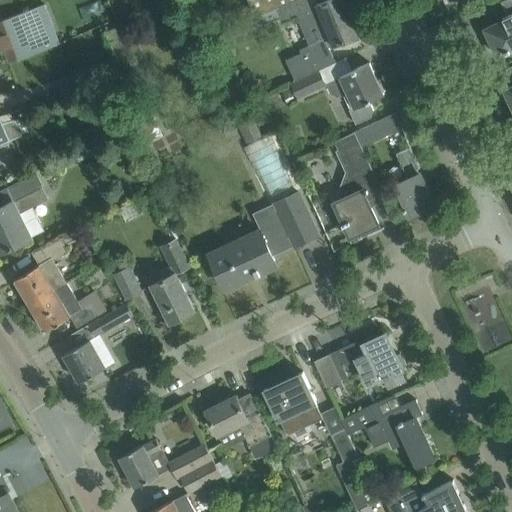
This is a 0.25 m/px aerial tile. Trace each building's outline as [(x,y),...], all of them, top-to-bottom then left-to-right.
[(250,0),(258,17),(277,9),(296,0),(250,0)] [(316,0),(296,0),(277,9),(283,23),(297,17),(309,45),(325,37),(330,47),(345,41),(347,45),(362,39),(345,0),(328,0),(318,4),(316,0)] [(511,0),(502,0),(500,1),(507,15),(504,17),(506,22),(485,31),(497,55),(506,51),(507,52),(511,50),(510,49),(511,47),(511,0)] [(10,62),(60,43),(45,4),(0,21),(0,50),(5,48),(10,62)] [(103,33),(120,71),(139,63),(135,54),(142,51),(130,21),(103,33)] [(302,52),(286,60),(296,80),(336,61),(330,47),(325,37),(309,45),(311,48),(302,52)] [(348,92),(355,107),(349,109),(356,124),(371,117),(374,110),(370,101),(384,94),(370,63),(333,80),(327,67),(291,83),(298,99),(327,85),(331,93),(338,97),(348,92)] [(79,85),(76,74),(57,79),(60,91),(79,85)] [(92,118),(97,131),(114,124),(108,111),(92,118)] [(362,146),(402,128),(395,113),(355,132),(362,146)] [(247,144),(263,136),(254,117),(238,125),(247,144)] [(16,119),(1,122),(0,119),(0,145),(9,142),(9,141),(23,135),(16,119)] [(123,129),(106,137),(115,155),(132,146),(131,145),(133,144),(126,130),(124,131),(123,129)] [(384,193),(362,146),(355,132),(335,141),(338,149),(336,150),(346,172),(337,196),(339,200),(334,202),(350,237),(379,223),(369,200),(384,193)] [(396,184),(410,217),(435,205),(420,173),(419,173),(417,169),(421,167),(411,147),(397,153),(408,179),(396,184)] [(7,204),(0,207),(0,248),(1,252),(31,237),(42,231),(31,210),(33,209),(43,204),(36,191),(43,187),(36,174),(1,191),(7,204)] [(295,245),(319,234),(300,195),(301,194),(300,193),(286,199),(294,216),(284,220),(285,221),(261,232),(261,231),(210,254),(214,261),(211,262),(219,280),(222,279),(226,287),(257,273),(258,274),(261,273),(259,268),(275,260),(272,253),(294,242),(295,245)] [(127,222),(141,215),(134,201),(120,208),(127,222)] [(195,310),(177,274),(192,266),(177,238),(160,246),(170,267),(161,271),(164,279),(151,285),(170,322),(195,310)] [(40,264),(15,279),(31,305),(67,284),(53,260),(68,251),(61,239),(37,252),(43,262),(40,264)] [(113,274),(127,300),(144,291),(130,265),(129,266),(125,259),(112,265),(116,273),(113,274)] [(490,276),(455,288),(469,328),(496,318),(500,329),(482,336),(485,343),(510,334),(490,276)] [(31,305),(46,331),(70,316),(77,327),(98,314),(99,316),(108,310),(96,290),(78,301),(76,298),(67,284),(31,305)] [(89,324),(96,336),(134,315),(128,303),(89,324)] [(400,353),(396,355),(386,334),(359,346),(357,341),(336,351),(336,353),(331,356),(330,353),(315,360),(327,389),(342,381),(341,379),(347,377),(342,366),(368,354),(380,380),(403,370),(402,369),(406,367),(400,353)] [(106,367),(90,340),(65,354),(80,382),(106,367)] [(401,371),(384,379),(389,390),(406,382),(401,371)] [(303,372),(264,390),(277,419),(279,418),(287,435),(323,419),(321,413),(315,401),(316,401),(303,372)] [(278,446),(272,436),(260,412),(247,418),(236,396),(207,411),(219,434),(226,448),(246,438),(256,458),(278,446)] [(345,427),(348,433),(365,425),(375,447),(389,440),(393,449),(407,443),(417,466),(435,458),(416,417),(423,414),(417,400),(378,418),(372,405),(342,418),(345,427)] [(336,465),(356,508),(371,501),(353,464),(351,460),(359,456),(348,433),(345,427),(331,434),(343,461),(336,465)] [(182,476),(214,460),(206,443),(169,462),(157,438),(144,445),(144,444),(121,456),(136,486),(173,467),(178,478),(182,476)] [(222,475),(216,464),(214,460),(182,476),(190,492),(222,475)] [(469,511),(454,480),(422,494),(417,483),(384,498),(390,511),(469,511)] [(8,493),(0,496),(0,511),(17,511),(11,500),(8,493)] [(195,511),(186,493),(149,511),(195,511)]
